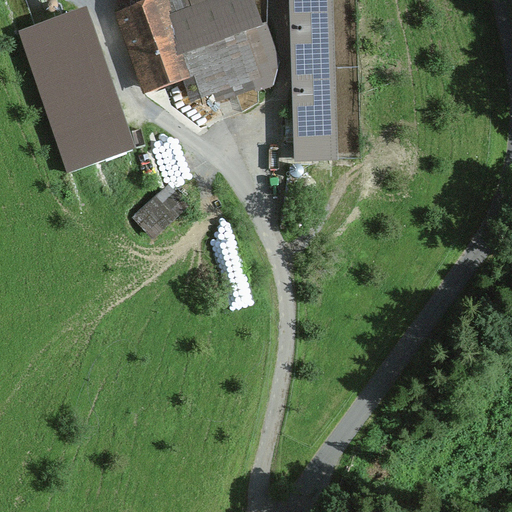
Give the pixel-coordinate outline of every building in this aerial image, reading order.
[(198,69),(170,0),(128,15),(121,18),(149,88),(198,69)] [(122,0),(128,15),(170,0),(122,0)] [(170,0),(198,69),(207,97),(257,78),(241,35),(258,28),(248,0),(170,0)] [(293,0),(296,163),(335,162),(331,0),(293,0)] [(93,32),(68,41),(100,131),(125,122),(93,32)] [(180,213),(162,192),(135,214),(154,236),(180,213)] [(236,312),(258,305),(234,230),(213,237),(236,312)]
